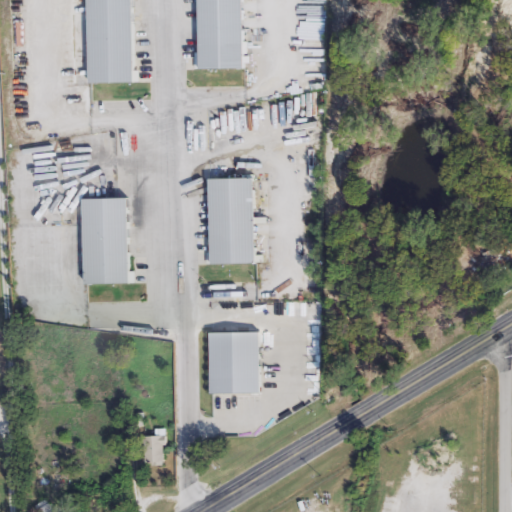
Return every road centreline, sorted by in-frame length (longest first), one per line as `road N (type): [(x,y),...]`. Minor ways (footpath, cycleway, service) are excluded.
road 1 (secondary): [(511,328),(208,511)]
road 2 (residential): [(502,335),(502,511)]
